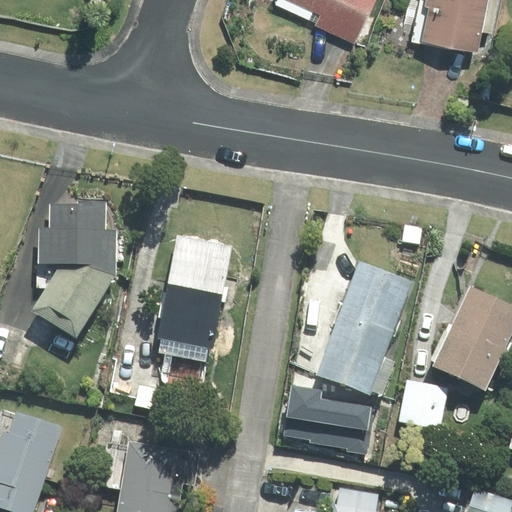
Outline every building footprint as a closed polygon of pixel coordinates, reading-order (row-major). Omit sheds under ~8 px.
[(363,0),(278,0),(351,30),(363,0)] [(479,0),(414,0),(407,39),(471,50),(479,0)] [(105,205),(47,210),(22,313),(62,346),(112,287),(105,205)] [(230,253),(173,239),(147,344),(204,358),(230,253)] [(411,289),(356,265),(308,376),(363,399),(411,289)] [(511,323),(511,316),(464,291),(423,368),(475,395),(511,323)] [(445,395),(403,384),(393,426),(435,436),(445,395)] [(29,511),(58,433),(3,413),(0,419),(0,511),(29,511)] [(178,511),(193,460),(127,449),(109,511),(178,511)] [(373,511),(376,496),(335,491),(329,511),(373,511)]
